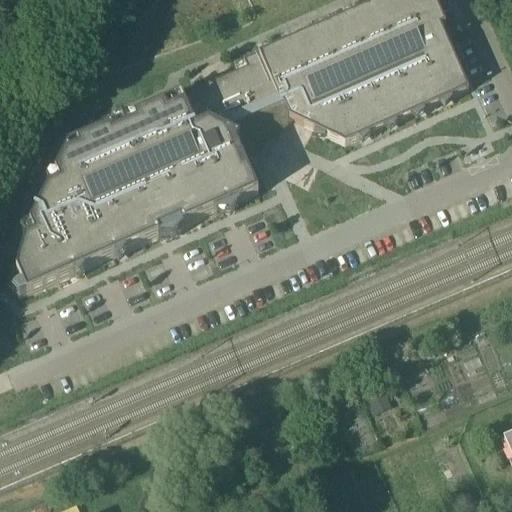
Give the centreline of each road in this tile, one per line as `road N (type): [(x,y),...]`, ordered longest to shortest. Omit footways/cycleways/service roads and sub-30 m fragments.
road 1 (residential): [(8,385),(511,165)]
road 2 (track): [(67,0),(0,137)]
